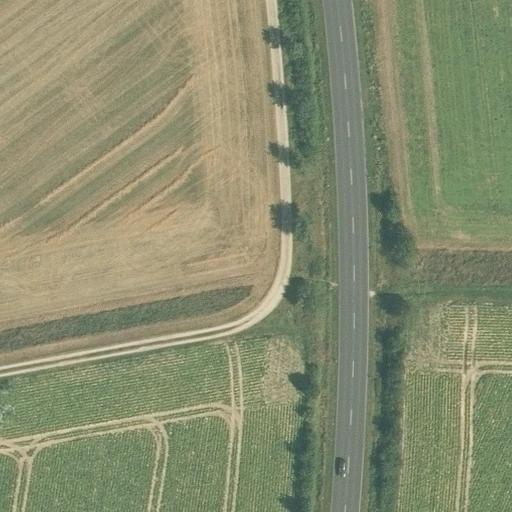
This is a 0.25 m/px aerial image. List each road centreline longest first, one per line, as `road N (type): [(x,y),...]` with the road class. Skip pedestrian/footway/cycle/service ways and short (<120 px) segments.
road 1 (track): [(0,373),(248,324),(280,293),(287,114),(274,0)]
road 2 (primary): [(344,511),(354,366),(336,0)]
